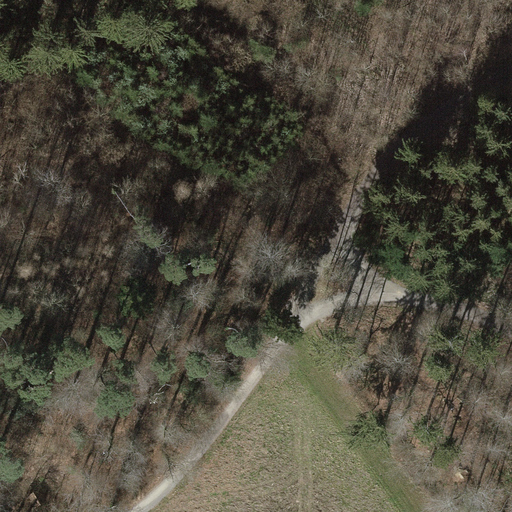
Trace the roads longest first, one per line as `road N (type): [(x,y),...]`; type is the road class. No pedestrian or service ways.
road 1 (track): [(133,511),(162,490),(348,256)]
road 2 (track): [(348,256),(415,125),(511,63)]
road 3 (track): [(348,256),(511,325)]
